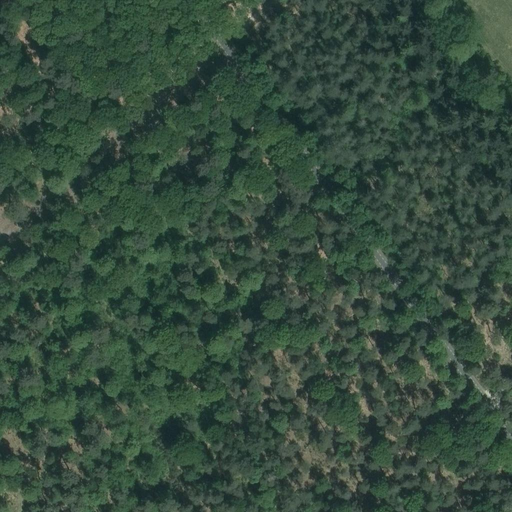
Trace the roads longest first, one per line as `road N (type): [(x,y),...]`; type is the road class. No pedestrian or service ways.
road 1 (tertiary): [(511,435),(490,393),(195,0)]
road 2 (track): [(278,0),(102,165),(0,233)]
